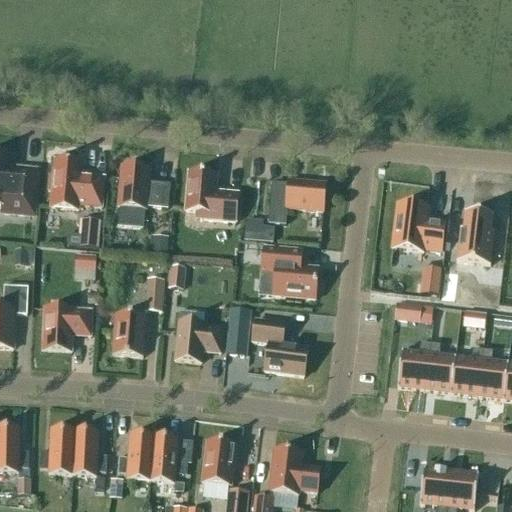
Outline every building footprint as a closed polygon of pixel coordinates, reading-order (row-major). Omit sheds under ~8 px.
[(12,174),(13,159),(0,158),(0,209),(2,209),(2,212),(4,216),(33,218),(37,174),(22,172),(22,175),(12,174)] [(82,165),(54,163),(50,210),(78,213),(78,209),(101,211),(104,180),(81,178),(82,165)] [(121,169),(117,210),(116,228),(143,231),(144,212),(146,212),(146,209),(167,211),(169,187),(148,185),(149,171),(121,169)] [(217,178),(188,175),(184,214),(195,215),(195,222),(235,225),(238,196),(215,194),(217,178)] [(271,186),(268,227),(285,229),(286,212),(323,215),(325,187),(287,184),(287,188),(271,186)] [(398,208),(392,252),(423,256),(423,253),(440,256),(444,228),(426,226),(428,212),(398,208)] [(460,231),(456,265),(490,269),(493,235),(491,235),(493,219),(464,216),(463,232),(460,231)] [(79,238),(78,250),(98,252),(100,224),(80,223),(79,238)] [(245,223),(243,242),(259,244),(261,224),(245,223)] [(152,238),(150,258),(166,260),(168,240),(152,238)] [(246,244),(245,264),(262,265),(263,245),(246,244)] [(264,251),(259,298),(314,303),(317,271),(302,270),(303,254),(264,251)] [(95,259),(75,258),(74,273),(95,274),(95,259)] [(170,270),(167,291),(183,293),(185,271),(170,270)] [(422,270),(419,296),(438,298),(441,272),(422,270)] [(146,282),(144,314),(162,315),(164,283),(146,282)] [(0,310),(0,351),(13,352),(14,317),(27,318),(28,290),(3,289),(2,311),(0,310)] [(394,323),(419,326),(421,310),(396,307),(394,323)] [(423,311),(422,322),(432,323),(433,312),(423,311)] [(91,314),(43,312),(42,354),(71,355),(72,339),(90,340),(91,314)] [(231,312),(226,358),(244,360),(249,314),(231,312)] [(468,330),(484,332),(486,318),(464,315),(463,329),(468,330)] [(142,360),(145,320),(115,317),(112,358),(142,360)] [(511,327),(511,320),(495,319),(494,328),(511,330),(511,327)] [(264,375),(303,380),(307,352),(281,348),(284,327),(255,323),(251,345),(267,348),(264,375)] [(205,328),(178,325),(174,364),(201,366),(202,355),(220,357),(222,332),(204,331),(205,328)] [(401,355),(397,392),(424,395),(430,347),(420,346),(418,357),(401,355)] [(430,347),(424,395),(450,398),(455,361),(438,360),(440,349),(430,347)] [(455,361),(450,398),(476,401),(482,354),(472,352),(471,363),(455,361)] [(482,354),(476,401),(503,405),(507,368),(491,366),(492,355),(482,354)] [(511,368),(507,368),(503,405),(511,405),(511,368)] [(0,430),(0,475),(18,476),(18,472),(28,472),(28,455),(19,455),(19,431),(0,430)] [(75,434),(50,432),(49,456),(40,456),(39,473),(48,473),(48,478),(72,479),(75,434)] [(98,435),(75,434),(72,479),(96,480),(96,476),(105,476),(106,459),(97,459),(98,435)] [(154,440),(130,437),(128,461),(119,460),(117,477),(126,478),(126,482),(150,485),(154,440)] [(177,442),(154,440),(150,485),(174,487),(174,477),(186,478),(187,466),(175,465),(177,442)] [(236,449),(206,445),(201,486),(231,490),(236,449)] [(302,469),(303,457),(273,453),(268,495),(298,499),(299,495),(316,497),(319,472),(302,469)] [(424,472),(419,509),(436,511),(446,511),(451,475),(424,472)] [(451,475),(446,511),(473,511),(478,478),(451,475)] [(104,481),(96,480),(95,492),(103,493),(104,481)] [(30,482),(16,481),(16,498),(30,498),(30,482)] [(110,482),(109,500),(121,501),(123,483),(110,482)] [(175,486),(174,494),(183,495),(184,487),(175,486)] [(246,511),(249,495),(227,492),(224,511),(246,511)] [(272,511),(274,501),(254,499),(252,511),(272,511)]
